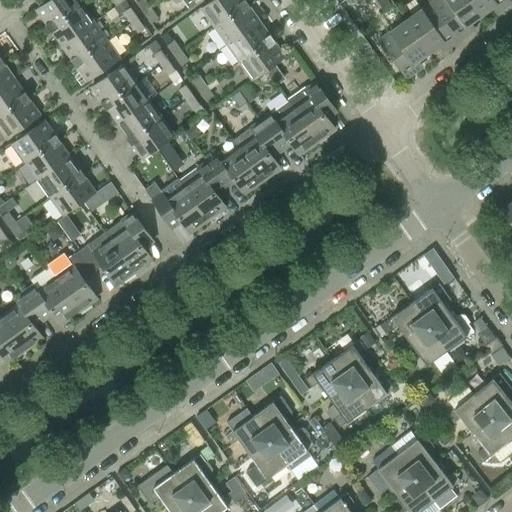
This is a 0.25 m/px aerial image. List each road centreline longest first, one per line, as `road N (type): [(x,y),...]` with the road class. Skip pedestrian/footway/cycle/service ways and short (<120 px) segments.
road 1 (tertiary): [(10,511),(438,205)]
road 2 (residential): [(0,405),(383,131)]
road 3 (residential): [(383,131),(290,0)]
road 4 (residential): [(383,131),(511,40)]
road 5 (residential): [(511,308),(438,205)]
